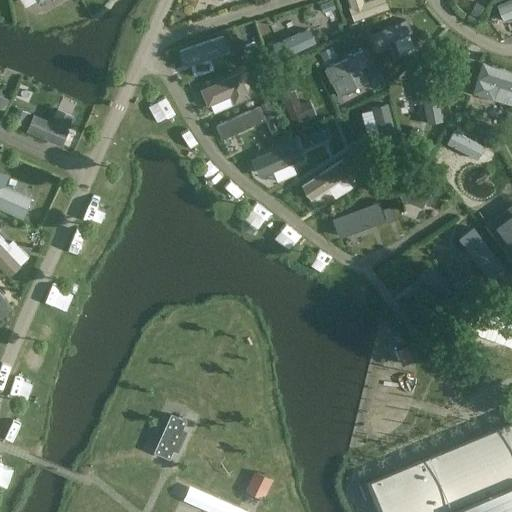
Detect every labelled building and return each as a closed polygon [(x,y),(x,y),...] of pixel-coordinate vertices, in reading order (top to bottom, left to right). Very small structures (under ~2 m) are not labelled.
[(330,0),(319,4),(322,12),(334,9),(330,0)] [(363,0),(348,0),(355,19),(389,7),(386,0),(365,0),(364,0),(363,0)] [(511,0),(508,0),(498,4),(505,20),(511,16),(511,0)] [(477,1),(471,11),(477,15),(483,4),(477,1)] [(403,18),(366,32),(371,46),(408,32),(403,18)] [(357,22),(349,25),(352,32),(359,28),(357,22)] [(271,43),(277,56),(316,39),(310,26),(271,43)] [(224,33),(178,47),(184,66),(190,64),(194,75),(214,69),(210,56),(230,50),(224,33)] [(255,42),(245,45),(250,59),(259,56),(255,42)] [(331,47),(319,53),(323,61),(335,55),(331,47)] [(389,50),(382,53),(387,64),(394,61),(389,50)] [(362,51),(326,69),(339,96),(368,82),(361,68),(368,64),(362,51)] [(511,71),(483,63),(474,92),(493,98),(498,84),(511,88),(511,71)] [(253,69),(244,73),(249,85),(258,82),(253,69)] [(239,74),(202,90),(202,91),(208,104),(230,94),(234,103),(246,97),(248,96),(239,74)] [(293,90),(282,94),(286,103),(296,128),(307,124),(304,117),(314,112),(309,101),(299,105),(293,90)] [(270,102),(261,106),(267,120),(277,116),(270,102)] [(345,112),(354,140),(366,136),(363,126),(375,122),(369,105),(345,112)] [(34,111),(26,129),(63,145),(70,128),(68,127),(73,114),(57,106),(51,118),(34,111)] [(20,109),(15,121),(26,126),(31,114),(20,109)] [(327,127),(311,133),(314,142),(330,135),(327,127)] [(413,129),(411,136),(421,137),(422,130),(413,129)] [(192,151),(199,144),(188,131),(180,137),(192,151)] [(280,138),(246,157),(257,176),(291,157),(280,138)] [(422,150),(413,154),(420,169),(429,165),(422,150)] [(355,155),(347,161),(355,174),(363,168),(355,155)] [(208,156),(199,163),(212,178),(221,171),(208,156)] [(400,159),(390,164),(395,173),(404,168),(400,159)] [(0,208),(22,218),(31,197),(4,185),(8,175),(0,171),(0,208)] [(432,171),(396,187),(402,199),(402,201),(404,200),(406,201),(422,207),(430,189),(438,185),(432,171)] [(225,176),(219,185),(234,196),(240,187),(225,176)] [(85,198),(77,218),(97,226),(105,207),(85,198)] [(348,223),(382,216),(379,201),(345,208),(348,223)] [(247,211),(261,228),(270,220),(256,203),(247,211)] [(511,204),(485,224),(510,258),(511,256),(511,204)] [(391,205),(383,208),(387,221),(396,218),(391,205)] [(284,246),(298,239),(288,219),(274,227),(284,246)] [(0,235),(0,265),(9,274),(19,265),(6,251),(11,246),(0,235)] [(420,295),(441,281),(429,265),(409,279),(420,295)] [(466,293),(476,285),(471,277),(460,285),(466,293)] [(0,285),(0,314),(14,303),(0,285)] [(511,347),(511,321),(474,307),(466,330),(511,347)] [(408,343),(399,347),(404,360),(413,357),(408,343)] [(0,425),(16,430),(21,413),(1,408),(0,412),(0,425)] [(186,421),(173,415),(157,452),(170,458),(174,449),(178,451),(187,432),(182,430),(186,421)] [(366,498),(375,493),(383,511),(448,511),(451,511),(511,511),(511,419),(369,479),(359,484),(366,498)] [(256,474),(249,490),(263,496),(271,480),(256,474)] [(253,511),(189,484),(183,499),(212,511),(253,511)]
